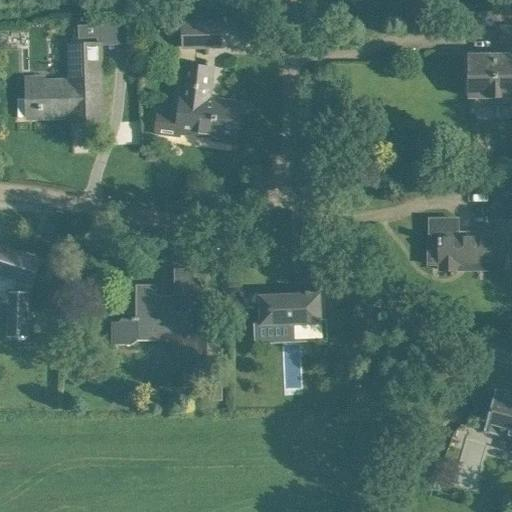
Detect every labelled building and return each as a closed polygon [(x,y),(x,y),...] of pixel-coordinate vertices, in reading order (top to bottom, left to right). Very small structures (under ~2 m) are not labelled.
[(220,23),(200,24),(183,24),(183,47),(220,46),(220,23)] [(469,98),(474,98),(474,106),(511,105),(511,26),(501,27),(501,55),(469,56),(469,98)] [(27,80),(28,99),(19,100),(19,117),(69,116),(69,121),(100,121),(98,46),(70,47),(70,62),(79,62),(79,83),(41,84),(41,80),(27,80)] [(179,112),(157,109),(154,134),(180,137),(180,132),(236,139),(240,104),(207,100),(211,69),(185,66),(179,112)] [(492,193),(491,221),(511,221),(511,188),(507,188),(507,193),(492,193)] [(457,220),(430,220),(430,240),(432,240),(432,243),(437,243),(437,245),(439,245),(439,270),(457,270),(457,264),(503,263),(502,233),(457,234),(457,220)] [(0,274),(16,279),(11,292),(7,292),(6,337),(27,338),(28,292),(25,292),(28,284),(31,285),(39,261),(0,248),(0,274)] [(259,322),(253,322),(254,343),(291,341),(291,324),(301,324),(321,323),(319,290),(330,290),(328,264),(304,265),(305,294),(258,296),(259,316),(259,322)] [(118,322),(114,322),(114,345),(132,345),(137,341),(137,340),(186,341),(186,364),(207,364),(207,332),(192,332),(192,293),(192,273),(174,273),(174,296),(156,296),(156,285),(136,285),(136,318),(122,318),(118,322)] [(360,312),(357,331),(371,333),(374,314),(360,312)] [(209,400),(221,400),(221,381),(209,381),(209,400)] [(511,394),(495,390),(485,425),(511,432),(511,443),(510,452),(511,452),(511,394)] [(511,496),(504,496),(503,508),(511,509),(511,496)]
